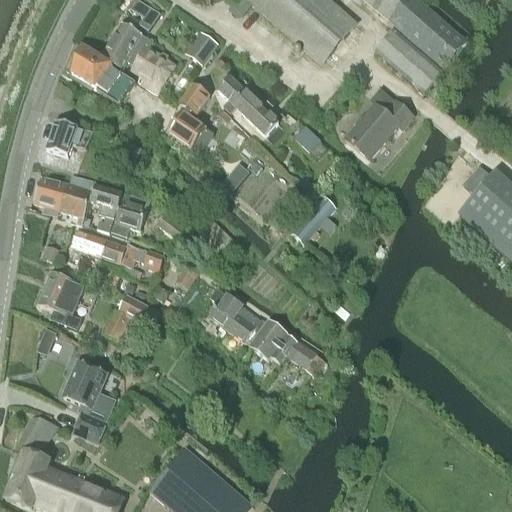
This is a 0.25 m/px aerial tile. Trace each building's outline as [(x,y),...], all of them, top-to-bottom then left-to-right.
[(325,0),(253,0),(249,6),(321,67),(356,26),(325,0)] [(359,0),(396,31),(445,73),(468,46),(415,0),(359,0)] [(155,27),(162,17),(153,11),(146,21),(155,27)] [(121,73),(123,70),(127,64),(135,69),(129,78),(130,79),(145,52),(150,45),(121,27),(101,60),(121,73)] [(375,56),(423,97),(442,76),(393,35),(375,56)] [(201,36),(185,57),(203,69),(218,48),(201,36)] [(112,70),(82,50),(71,76),(95,92),(119,108),(136,86),(112,70)] [(145,52),(130,79),(157,96),(174,71),(145,52)] [(230,117),(236,112),(257,132),(265,140),(278,127),(230,81),(218,94),(229,105),(223,110),(230,117)] [(206,134),(193,125),(209,101),(193,90),(180,109),(187,114),(184,118),(182,117),(167,138),(191,155),(206,134)] [(395,106),(393,108),(385,118),(374,109),(345,144),(370,165),(398,131),(402,134),(413,121),(395,106)] [(55,126),(45,154),(60,159),(67,162),(68,161),(70,152),(74,153),(75,152),(82,155),(85,156),(93,137),(88,136),(73,131),(55,126)] [(293,142),(309,157),(320,145),(304,130),(303,131),(293,142)] [(123,141),(117,151),(118,151),(126,156),(132,146),(131,145),(123,141)] [(248,174),(239,167),(225,185),(234,192),(248,174)] [(511,266),(511,190),(496,177),(459,219),(511,266)] [(40,179),(32,204),(44,208),(41,216),(47,218),(50,211),(58,213),(67,188),(40,179)] [(67,188),(58,213),(78,220),(76,227),(81,229),(82,228),(84,222),(90,205),(92,197),(85,195),(88,186),(72,180),(69,189),(67,188)] [(105,221),(103,227),(99,226),(98,227),(84,222),(82,228),(109,237),(122,198),(95,190),(92,197),(90,205),(102,209),(98,219),(105,221)] [(124,198),(114,227),(111,237),(126,242),(130,232),(140,236),(150,207),(124,198)] [(324,203),(293,239),(301,247),(303,248),(310,241),(315,234),(334,212),(324,203)] [(179,244),(184,236),(164,217),(159,230),(179,244)] [(234,245),(214,225),(200,240),(220,259),(234,245)] [(73,252),(69,265),(78,269),(83,255),(121,269),(117,278),(135,285),(139,275),(131,272),(134,264),(144,267),(143,271),(159,277),(160,273),(165,262),(127,248),(126,252),(76,234),(70,250),(73,252)] [(45,249),(40,262),(53,267),(58,254),(45,249)] [(178,282),(175,286),(182,290),(188,294),(197,279),(182,270),(179,268),(177,273),(179,274),(181,275),(178,282)] [(51,277),(44,292),(64,300),(65,297),(79,303),(84,291),(51,277)] [(128,288),(123,298),(127,300),(130,302),(135,292),(128,288)] [(38,307),(56,315),(53,322),(59,325),(59,326),(77,334),(81,324),(72,320),(79,303),(65,297),(64,300),(44,292),(38,307)] [(209,321),(227,334),(243,312),(217,294),(211,303),(218,308),(209,321)] [(114,314),(108,326),(125,334),(130,323),(152,335),(161,317),(130,302),(127,300),(118,316),(114,314)] [(243,312),(227,334),(245,347),(248,343),(253,347),(269,326),(266,329),(243,312)] [(102,337),(119,346),(125,334),(108,326),(102,337)] [(280,369),(286,361),(315,381),(325,366),(316,360),(317,359),(296,345),(296,346),(269,326),(253,347),(250,351),(268,364),(271,362),(280,369)] [(45,333),(42,342),(51,345),(52,346),(56,337),(54,336),(45,333)] [(63,401),(93,414),(107,379),(77,367),(63,401)] [(82,416),(72,439),(98,450),(108,428),(82,416)] [(123,511),(120,509),(123,502),(48,471),(49,467),(34,461),(57,432),(32,422),(14,454),(22,456),(4,500),(31,511),(33,508),(42,511),(123,511)] [(168,511),(251,511),(253,510),(185,452),(149,495),(168,511)]
